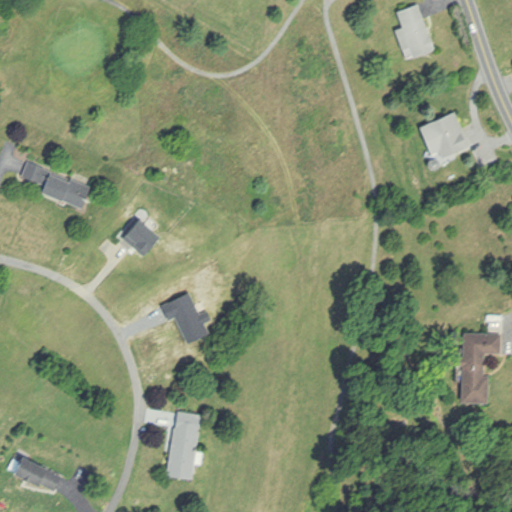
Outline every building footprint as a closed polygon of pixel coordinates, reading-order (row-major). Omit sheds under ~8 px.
[(435,51),(422,4),(400,10),(405,27),(400,29),(408,59),(435,51)] [(459,112),(426,122),(437,158),(470,148),(459,112)] [(31,159),(51,168),(48,174),(51,175),(52,171),(71,180),(75,169),(96,178),(84,207),(47,191),(50,183),(40,179),(39,181),(25,174),(31,159)] [(503,353),(503,333),(465,332),(465,401),(489,402),(489,353),(503,353)] [(180,410),(203,414),(198,449),(205,450),(203,462),(196,461),(193,477),(168,473),(176,425),(178,425),(180,410)] [(16,472),(24,455),(64,476),(57,491),(43,483),(42,486),(16,472)]
